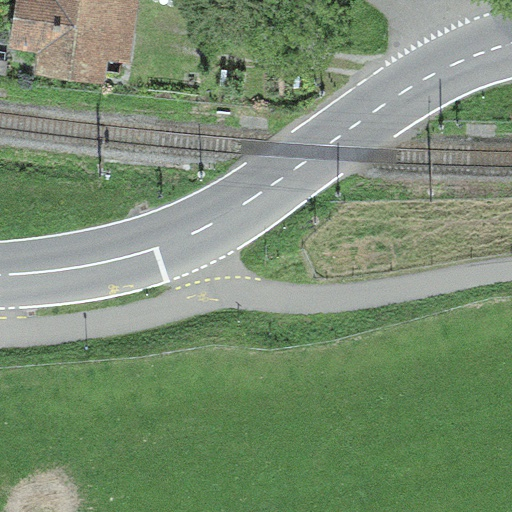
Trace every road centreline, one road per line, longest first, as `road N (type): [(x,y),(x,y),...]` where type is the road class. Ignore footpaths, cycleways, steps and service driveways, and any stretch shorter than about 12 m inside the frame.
road 1 (primary): [(0,274),(158,252),(208,229),(417,87),(511,44)]
road 2 (track): [(232,294),(301,302),(511,274)]
